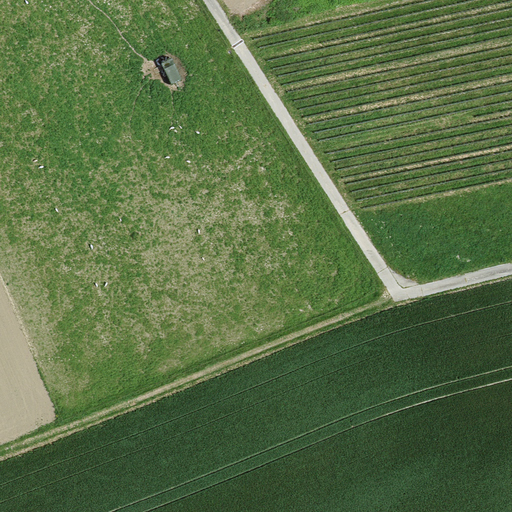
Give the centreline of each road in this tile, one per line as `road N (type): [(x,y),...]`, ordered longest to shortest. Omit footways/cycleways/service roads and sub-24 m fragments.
road 1 (track): [(205,0),(389,295),(511,267)]
road 2 (track): [(389,295),(0,457)]
